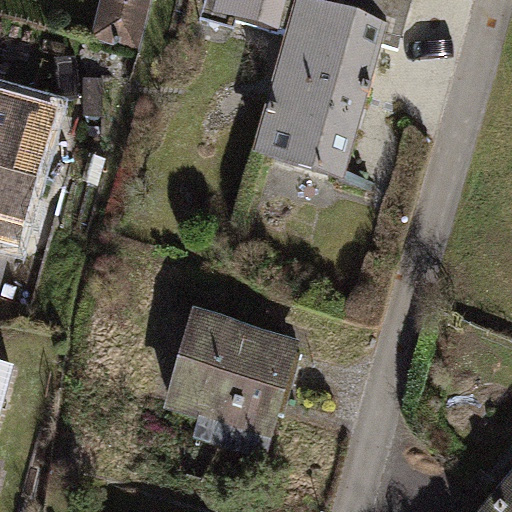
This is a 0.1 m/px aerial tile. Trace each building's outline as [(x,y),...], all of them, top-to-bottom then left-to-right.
[(151,0),(104,0),(94,44),(139,54),(151,0)] [(227,0),(226,3),(237,24),(292,38),(300,11),(383,35),(402,40),(413,3),(401,0),(349,0),(348,5),(340,2),(340,0),(227,0)] [(300,11),(292,38),(258,155),(341,179),(365,97),(370,98),(373,89),(359,86),(363,70),(372,73),(383,35),(300,11)] [(24,109),(0,102),(0,238),(13,242),(18,243),(47,141),(17,132),(24,109)] [(53,118),(24,109),(17,132),(47,141),(53,118)] [(0,287),(13,242),(0,238),(0,287)] [(294,349),(197,321),(171,411),(227,426),(222,445),(263,457),(275,416),(283,418),(301,355),(293,353),(294,349)] [(0,409),(10,372),(0,368),(0,409)] [(511,511),(511,500),(502,511),(511,511)]
